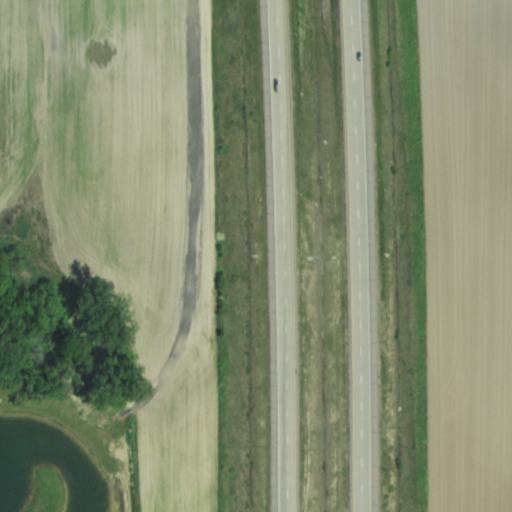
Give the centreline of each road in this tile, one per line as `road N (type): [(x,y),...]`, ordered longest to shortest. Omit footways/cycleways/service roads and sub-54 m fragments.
road 1 (motorway): [(363,511),(353,0)]
road 2 (motorway): [(274,0),(284,511)]
